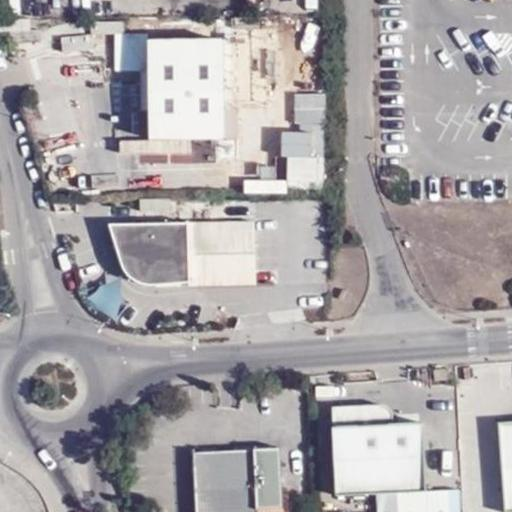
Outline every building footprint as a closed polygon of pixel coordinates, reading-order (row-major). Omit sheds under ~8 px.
[(45,106),(63,100),(57,80),(38,86),(45,106)] [(90,151),(80,154),(73,130),(41,139),(56,190),(98,178),(90,151)] [(288,187),(324,186),(324,154),(288,154),(288,187)] [(227,270),(256,270),(255,222),(225,223),(189,224),(189,285),(228,285),(227,270)] [(189,285),(189,224),(107,225),(124,275),(136,285),(189,285)] [(256,285),(256,270),(227,270),(228,285),(256,285)] [(428,493),(425,424),(383,426),(383,406),(334,408),(338,497),(428,493)] [(511,418),(499,419),(504,511),(511,511),(511,418)] [(194,452),(196,511),(284,511),(282,448),(194,452)]
